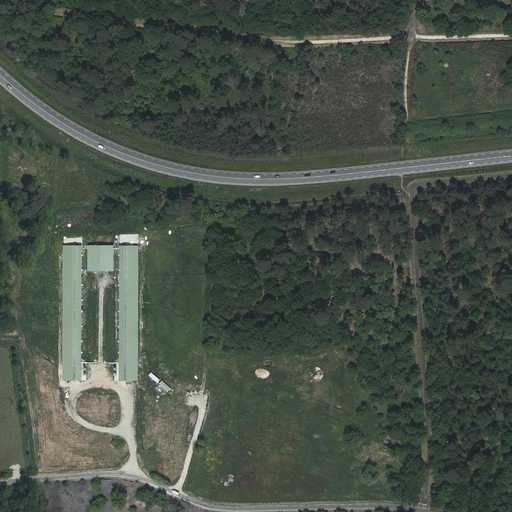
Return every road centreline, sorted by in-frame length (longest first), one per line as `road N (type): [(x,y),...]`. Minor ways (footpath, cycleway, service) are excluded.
road 1 (primary): [(511,154),(298,177),(221,176),(119,151),(73,129),(0,74)]
road 2 (track): [(0,0),(273,40),(511,33)]
road 3 (unclassified): [(0,482),(117,474),(209,507),(386,505),(425,511)]
